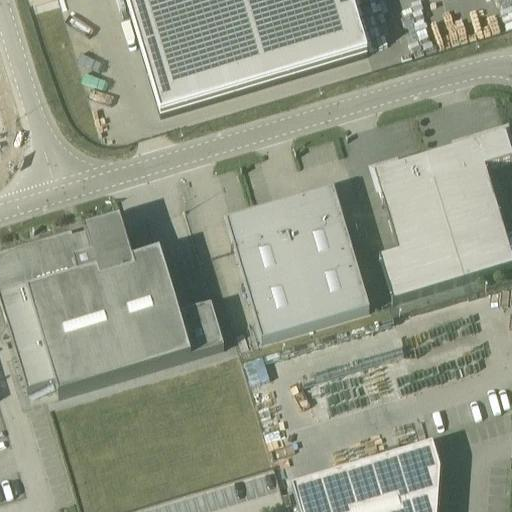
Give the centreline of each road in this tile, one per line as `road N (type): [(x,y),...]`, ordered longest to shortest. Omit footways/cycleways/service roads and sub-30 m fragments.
road 1 (unclassified): [(58,200),(511,69)]
road 2 (unknown): [(511,366),(300,440)]
road 3 (unclassified): [(58,200),(0,14)]
